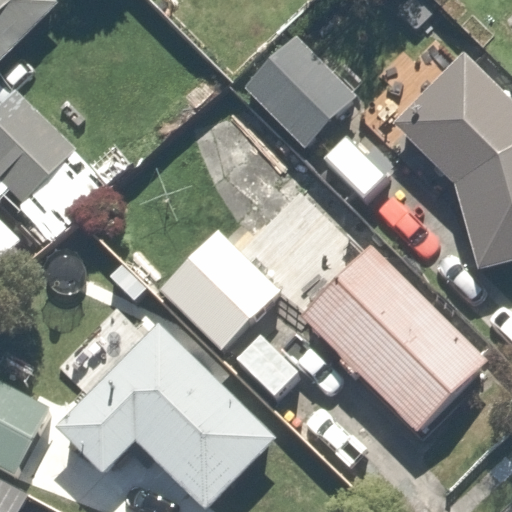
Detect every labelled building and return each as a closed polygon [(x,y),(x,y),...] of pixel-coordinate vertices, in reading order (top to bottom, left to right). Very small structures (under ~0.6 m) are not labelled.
[(45,0),(0,0),(0,66),(55,9),(45,0)] [(285,32),(229,100),(300,159),(356,90),(285,32)] [(511,107),(460,60),(393,132),(452,191),(477,275),(511,263),(511,107)] [(8,94),(0,102),(0,184),(23,206),(72,153),(8,94)] [(0,220),(0,262),(21,241),(0,220)] [(216,233),(159,294),(222,353),(279,292),(216,233)] [(369,252),(297,323),(413,442),(486,371),(369,252)] [(51,435),(101,481),(134,446),(202,509),(272,433),(155,324),(51,435)] [(44,414),(0,390),(0,473),(10,479),(44,414)] [(0,486),(0,511),(10,491),(0,486)]
